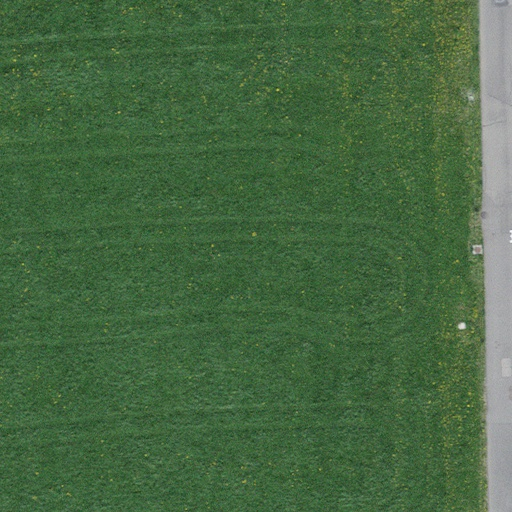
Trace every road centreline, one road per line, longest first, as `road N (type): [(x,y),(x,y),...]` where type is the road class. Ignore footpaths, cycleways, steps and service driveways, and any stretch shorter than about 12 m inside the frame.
road 1 (residential): [(497,0),(504,354)]
road 2 (residential): [(504,354),(508,511)]
